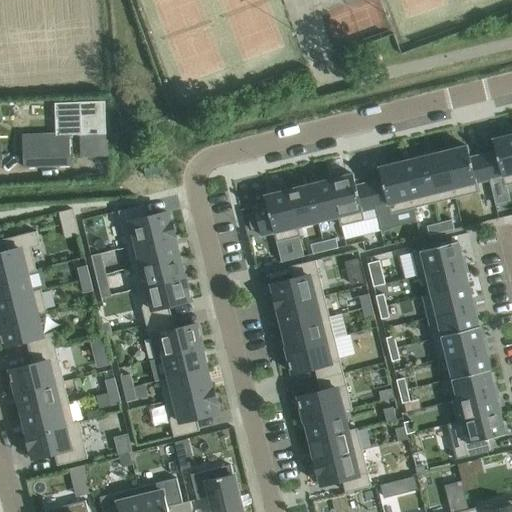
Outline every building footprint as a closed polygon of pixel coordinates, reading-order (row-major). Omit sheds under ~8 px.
[(56,136),(23,137),(24,167),(69,165),(68,135),(80,135),(105,134),(105,114),(105,111),(104,102),(54,104),(56,136)] [(496,151),(483,155),(489,180),(502,177),(504,186),(511,183),(511,134),(493,140),(496,151)] [(467,146),(443,152),(454,198),(478,192),(476,183),(489,180),(483,155),(470,158),(467,146)] [(433,154),(422,157),(434,203),(454,198),(443,152),(433,154)] [(412,159),(402,162),(414,208),(434,203),(422,157),(412,159)] [(381,180),(368,183),(375,208),(388,205),(390,214),(414,208),(402,162),(378,168),(381,180)] [(352,174),(328,180),(338,217),(340,226),(364,221),(362,211),(375,208),(368,183),(355,186),(352,174)] [(319,182),(308,185),(318,222),(338,217),(328,180),(319,182)] [(232,183),(208,189),(224,258),(249,253),(241,217),(239,218),(232,183)] [(298,187),(288,190),(298,227),(318,222),(308,185),(298,187)] [(266,204),(253,207),(261,236),(274,233),(276,242),(299,237),(300,236),(298,227),(288,190),(264,196),(266,204)] [(146,218),(143,205),(118,212),(127,248),(173,237),(174,236),(171,222),(170,222),(167,213),(146,218)] [(58,211),(62,236),(79,233),(74,208),(58,211)] [(255,212),(247,214),(251,230),(259,228),(255,212)] [(452,220),(439,223),(441,233),(454,229),(452,220)] [(439,223),(426,226),(429,236),(441,233),(439,223)] [(0,279),(26,273),(36,271),(30,248),(39,246),(36,232),(2,240),(5,253),(0,253),(0,279)] [(178,257),(173,237),(127,248),(132,268),(178,257)] [(335,238),(323,242),(325,251),(338,248),(335,238)] [(323,242),(310,245),(313,254),(325,251),(323,242)] [(421,275),(463,265),(457,242),(399,256),(405,279),(416,276),(417,277),(421,276),(421,275)] [(104,271),(100,253),(90,256),(95,273),(104,271)] [(183,277),(178,257),(132,268),(137,288),(183,277)] [(293,279),(272,285),(274,294),(273,295),(276,308),(324,296),(315,261),(290,267),(293,279)] [(375,262),(367,264),(373,287),(381,285),(375,262)] [(426,296),(468,286),(463,265),(421,275),(421,276),(426,295),(426,296)] [(89,279),(86,266),(77,268),(80,281),(89,279)] [(109,288),(104,271),(95,273),(98,288),(99,290),(109,288)] [(0,299),(31,292),(26,273),(0,279),(0,299)] [(184,276),(183,277),(137,288),(146,324),(170,318),(167,306),(190,300),(184,276)] [(93,291),(89,279),(80,281),(83,294),(93,291)] [(427,318),(473,307),(468,286),(426,296),(426,295),(421,296),(427,318)] [(40,289),(31,292),(0,299),(0,323),(37,315),(46,312),(40,289)] [(378,308),(386,306),(383,294),(375,296),(378,308)] [(370,308),(367,295),(358,297),(361,310),(370,308)] [(324,296),(276,308),(276,309),(277,309),(282,329),(329,317),(324,297),(324,296)] [(389,318),(386,306),(378,308),(381,320),(389,318)] [(432,339),(480,327),(480,326),(478,327),(476,315),(473,307),(427,318),(432,339)] [(370,308),(361,310),(364,323),(374,320),(370,308)] [(42,335),(37,315),(0,323),(0,330),(4,346),(27,341),(30,353),(54,347),(51,333),(42,335)] [(329,317),(282,329),(287,349),(286,349),(286,350),(334,338),(334,337),(329,317)] [(173,330),(170,318),(146,324),(154,361),(164,358),(201,349),(202,349),(196,325),(173,330)] [(446,358),(485,348),(480,327),(432,339),(437,361),(447,359),(446,358)] [(386,338),(389,350),(396,348),(394,336),(386,338)] [(334,338),(286,350),(287,354),(289,359),(292,373),(315,367),(318,379),(343,373),(340,361),(334,338)] [(63,383),(54,347),(30,353),(33,365),(10,371),(16,395),(17,394),(63,383)] [(399,360),(396,348),(389,350),(391,362),(399,360)] [(452,379),(490,369),(487,357),(485,348),(446,358),(447,359),(452,379)] [(106,349),(95,352),(98,365),(110,362),(106,349)] [(206,368),(201,349),(164,358),(169,377),(206,368)] [(211,389),(206,368),(169,377),(159,380),(164,401),(211,389)] [(490,370),(490,369),(452,379),(457,399),(457,400),(494,390),(489,371),(490,370)] [(321,392),(298,397),(301,411),(303,416),(304,420),(352,408),(343,374),(343,373),(318,379),(318,380),(321,392)] [(133,387),(130,374),(120,377),(123,390),(133,387)] [(117,391),(114,378),(104,381),(107,393),(117,391)] [(396,380),(399,392),(407,390),(404,378),(396,380)] [(68,403),(63,383),(17,394),(22,414),(68,403)] [(136,400),(133,387),(123,390),(126,402),(136,400)] [(212,389),(211,389),(164,401),(173,437),(198,431),(195,418),(217,413),(214,403),(216,403),(212,389)] [(391,389),(379,392),(381,400),(393,397),(391,389)] [(407,390),(399,392),(402,404),(410,402),(407,390)] [(462,421),(499,411),(494,390),(457,400),(457,399),(452,400),(458,423),(462,422),(462,421)] [(120,404),(117,391),(107,393),(111,406),(120,404)] [(73,423),(68,403),(22,414),(27,434),(73,423)] [(383,410),(386,422),(396,420),(393,407),(383,410)] [(352,408),(304,420),(304,421),(305,421),(310,440),(310,441),(357,429),(356,428),(347,431),(343,412),(352,409),(352,408)] [(489,439),(505,435),(499,411),(462,421),(462,422),(467,443),(464,444),(467,457),(492,451),(489,439)] [(414,432),(411,421),(403,423),(406,434),(414,432)] [(78,422),(73,423),(27,434),(26,435),(29,449),(30,449),(33,458),(54,453),(57,466),(87,458),(78,422)] [(394,429),(398,442),(407,439),(404,426),(394,429)] [(357,429),(310,441),(315,461),(314,462),(314,463),(362,451),(362,449),(357,429)] [(127,434),(115,437),(119,455),(132,452),(127,434)] [(362,451),(314,463),(317,476),(319,475),(321,485),(343,480),(346,492),(370,486),(362,451)] [(129,453),(119,455),(122,467),(132,465),(129,453)] [(84,464),(70,468),(76,496),(91,492),(84,464)] [(241,511),(230,465),(191,475),(197,500),(210,497),(213,511),(241,511)] [(176,478),(138,488),(143,511),(168,511),(167,507),(182,503),(176,478)] [(396,480),(378,484),(381,497),(399,493),(396,480)] [(460,481),(444,485),(446,494),(463,490),(460,481)] [(143,511),(138,488),(100,497),(103,511),(143,511)] [(486,505),(468,510),(468,511),(511,511),(511,500),(486,507),(486,505)] [(87,511),(85,501),(45,511),(87,511)]
